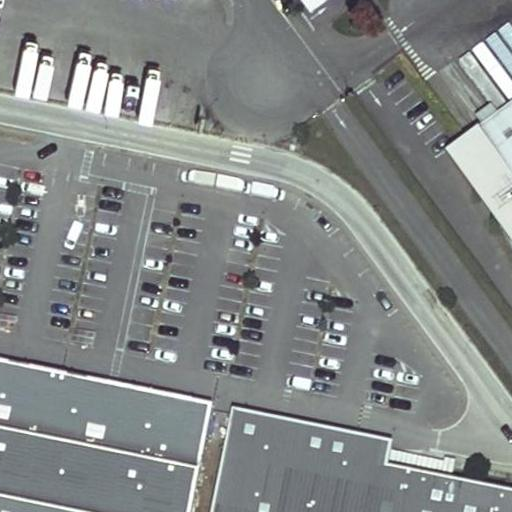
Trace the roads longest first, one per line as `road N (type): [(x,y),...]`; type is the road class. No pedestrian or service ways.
road 1 (residential): [(0,107),(296,169),(322,184),(351,205),(511,420)]
road 2 (residential): [(249,0),(320,97)]
